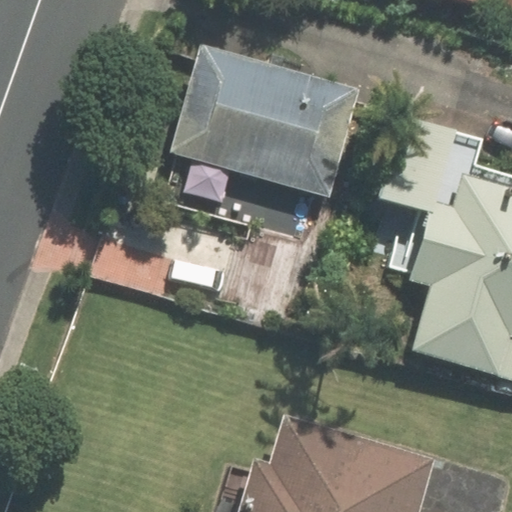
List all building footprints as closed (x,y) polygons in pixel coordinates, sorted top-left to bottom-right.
[(511,0),(459,0),(511,13),(511,0)] [(364,88),(207,43),(161,204),(318,249),(364,88)] [(435,284),(421,353),(511,377),(511,172),(472,163),(463,205),(444,201),(427,282),(435,284)] [(328,258),(284,247),(273,286),(317,298),(328,258)] [(420,511),(438,455),(294,410),(281,453),(265,448),(245,511),(420,511)]
